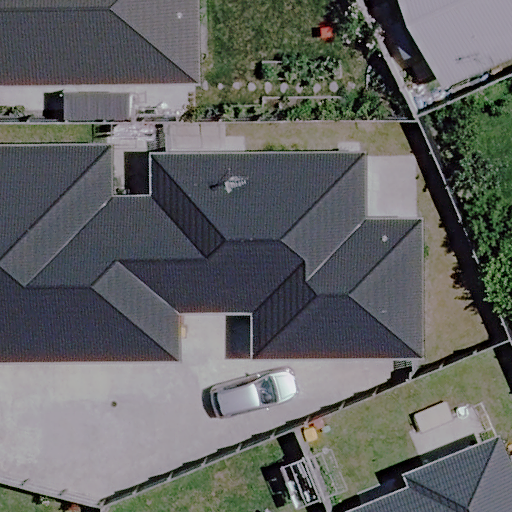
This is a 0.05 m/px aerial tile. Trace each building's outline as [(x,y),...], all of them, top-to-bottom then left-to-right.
[(0,0),(0,81),(192,80),(190,0),(0,0)] [(511,0),(394,0),(430,84),(511,48),(511,0)] [(0,362),(145,361),(144,197),(104,198),(103,144),(0,144),(0,362)] [(144,197),(145,361),(170,361),(170,310),(241,310),(242,360),(414,358),(412,218),(356,218),(355,153),(143,155),(144,197)] [(341,511),(511,511),(511,489),(489,436),(399,474),(404,486),(341,511)]
